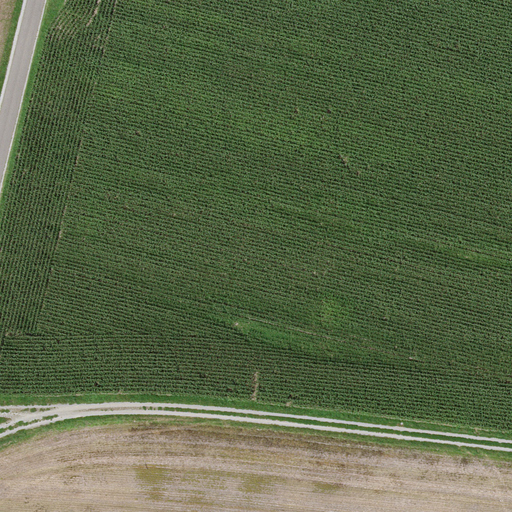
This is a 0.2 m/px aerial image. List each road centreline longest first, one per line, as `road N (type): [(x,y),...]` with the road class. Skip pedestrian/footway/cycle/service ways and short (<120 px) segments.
road 1 (track): [(511,454),(191,413),(0,412)]
road 2 (track): [(0,159),(38,0)]
